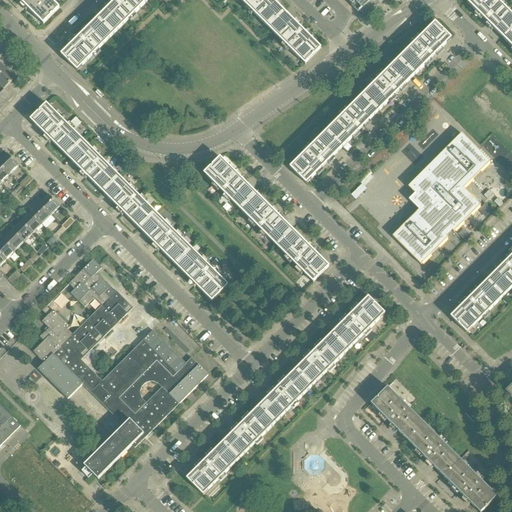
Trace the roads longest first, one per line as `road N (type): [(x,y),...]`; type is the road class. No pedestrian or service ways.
road 1 (residential): [(414,495),(341,423),(425,318)]
road 2 (residential): [(473,39),(305,201)]
road 3 (residential): [(237,129),(209,143),(157,148),(116,132),(57,74)]
road 4 (residential): [(252,366),(106,225)]
road 5 (residential): [(252,366),(133,484)]
road 6 (residential): [(361,257),(252,366)]
road 7 (residential): [(106,225),(6,124)]
road 8 (residential): [(350,51),(237,129)]
road 9 (residential): [(15,315),(106,225)]
road 10 (residential): [(425,318),(511,233)]
